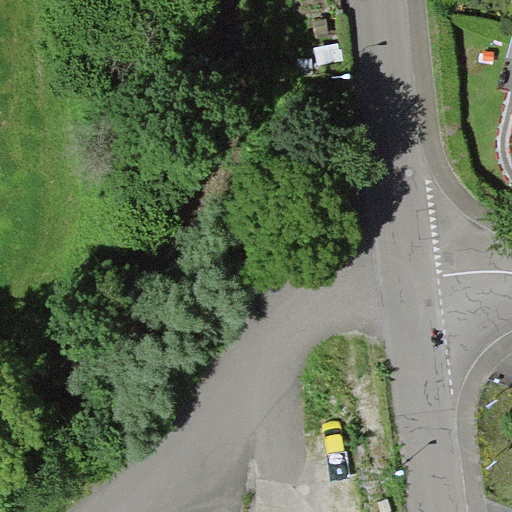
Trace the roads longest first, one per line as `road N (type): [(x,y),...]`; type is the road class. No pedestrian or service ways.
road 1 (residential): [(432,511),(393,249)]
road 2 (residential): [(393,249),(377,0)]
road 3 (residential): [(393,249),(511,285)]
